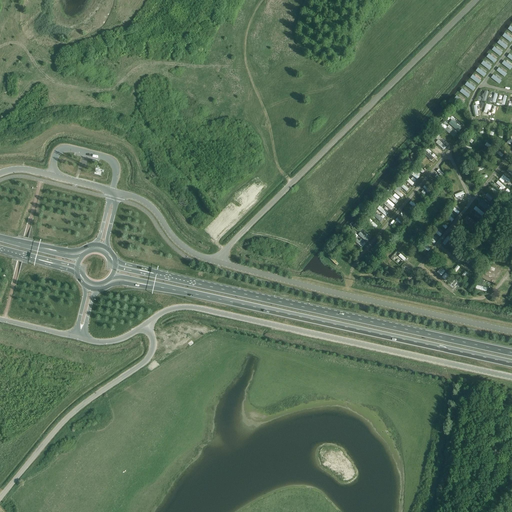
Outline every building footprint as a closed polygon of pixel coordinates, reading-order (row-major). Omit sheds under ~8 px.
[(503,36),(511,42),(511,40),(511,37),(506,32),(503,36)] [(498,43),(506,48),(508,44),(500,39),(498,43)] [(495,46),(492,50),(501,55),(504,52),(495,46)] [(490,53),(487,56),(495,63),(498,59),(490,53)] [(511,64),(506,59),(503,63),(510,69),(511,66),(511,64)] [(485,60),(482,63),(489,69),(492,66),(485,60)] [(477,70),(484,76),(487,73),(480,67),(477,70)] [(497,70),(505,76),(507,72),(500,67),(497,70)] [(473,74),(471,78),(480,83),(482,79),(473,74)] [(500,83),(502,79),(494,74),(492,77),(500,83)] [(474,91),(477,87),(468,81),(466,84),(474,91)] [(463,88),(460,92),(469,97),(471,93),(463,88)] [(456,132),(458,130),(449,124),(445,130),(456,137),(458,134),(456,132)] [(445,148),(447,145),(438,139),(436,142),(445,148)] [(424,154),(433,160),(437,154),(428,148),(424,154)] [(436,171),(442,177),(445,174),(439,168),(436,171)] [(418,179),(421,175),(415,170),(412,174),(418,179)] [(509,182),(511,180),(505,174),(500,178),(504,182),(506,180),(509,182)] [(409,177),(406,180),(413,185),(415,182),(409,177)] [(502,190),(506,186),(499,180),(496,184),(502,190)] [(425,185),(423,188),(430,193),(432,189),(425,185)] [(395,191),(402,197),(404,194),(397,189),(395,191)] [(484,195),(493,203),(496,200),(488,192),(484,195)] [(480,202),(485,206),(483,208),(488,211),(492,206),(483,198),(480,202)] [(391,210),(393,207),(387,201),(385,203),(391,210)] [(386,216),(388,213),(380,205),(378,208),(386,216)] [(484,216),(486,213),(477,205),(474,208),(484,216)] [(472,231),(478,224),(469,217),(463,224),(472,231)] [(361,237),(357,242),(363,247),(370,238),(361,231),(358,235),(361,237)] [(397,250),(391,258),(394,261),(400,252),(397,250)] [(411,270),(415,265),(410,262),(406,267),(411,270)] [(441,267),(437,272),(442,276),(446,270),(441,267)]
